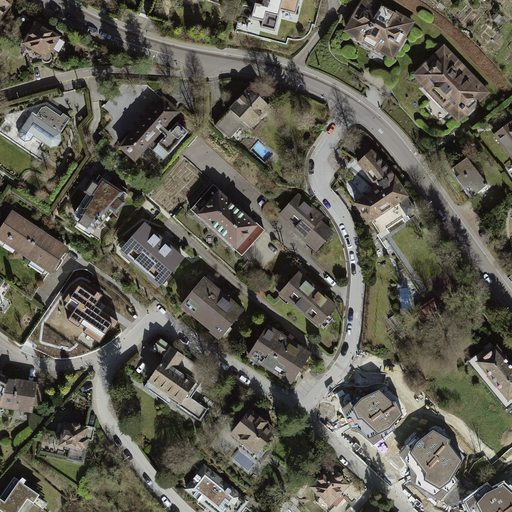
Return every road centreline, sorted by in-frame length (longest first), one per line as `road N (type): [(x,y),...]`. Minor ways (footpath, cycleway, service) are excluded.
road 1 (residential): [(302,409),(352,340),(355,244),(317,170),(353,105)]
road 2 (residential): [(353,105),(393,140),(511,302)]
road 3 (residential): [(112,360),(160,319),(302,409)]
road 4 (residential): [(0,96),(98,72),(187,76),(202,57)]
road 5 (residential): [(184,511),(104,409),(112,360)]
road 6 (residential): [(202,57),(271,67),(353,105)]
road 7 (residential): [(54,0),(128,37),(202,57)]
road 8 (residential): [(302,409),(406,511)]
